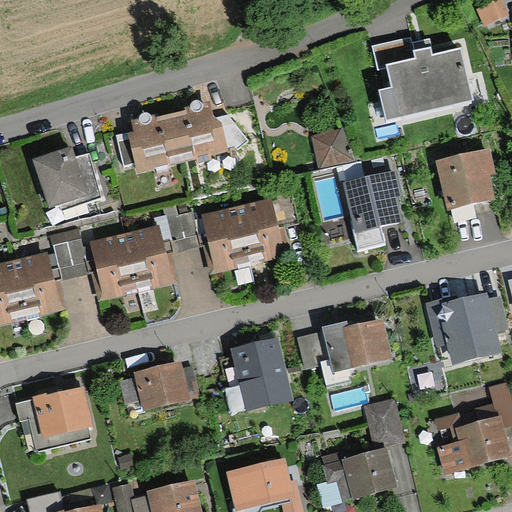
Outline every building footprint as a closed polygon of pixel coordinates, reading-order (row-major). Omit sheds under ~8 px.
[(456,57),(390,73),(401,118),(467,101),(456,57)] [(218,110),(125,133),(137,180),(230,157),(218,110)] [(343,132),(307,140),(314,173),(350,165),(343,132)] [(90,150),(32,166),(45,213),(103,197),(90,150)] [(486,156),(441,167),(450,207),(496,196),(486,156)] [(395,180),(345,193),(358,239),(407,226),(395,180)] [(273,199),(202,215),(216,274),(286,258),(273,199)] [(158,233),(85,250),(98,308),(171,291),(158,233)] [(48,259),(0,270),(0,333),(62,318),(48,259)] [(494,297),(439,311),(452,361),(507,348),(494,297)] [(381,325),(328,337),(337,372),(390,359),(381,325)] [(276,344),(235,354),(242,387),(284,377),(276,344)] [(186,367),(128,381),(136,415),(194,400),(186,367)] [(80,393),(30,404),(40,450),(90,439),(80,393)] [(379,455),(328,468),(337,504),(412,485),(392,405),(368,411),(379,455)] [(462,446),(439,453),(445,474),(509,455),(498,420),(458,432),(462,446)] [(283,463),(232,476),(241,511),(243,511),(293,499),(283,463)] [(198,511),(192,486),(149,497),(153,511),(198,511)]
